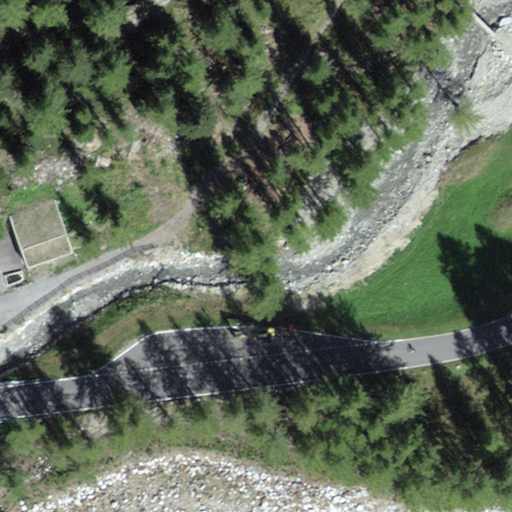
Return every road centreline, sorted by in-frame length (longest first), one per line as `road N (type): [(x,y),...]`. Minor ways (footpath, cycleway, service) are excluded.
road 1 (unclassified): [(0,403),(432,349),(511,329)]
road 2 (track): [(248,154),(139,247),(0,300)]
road 3 (track): [(335,0),(248,154)]
